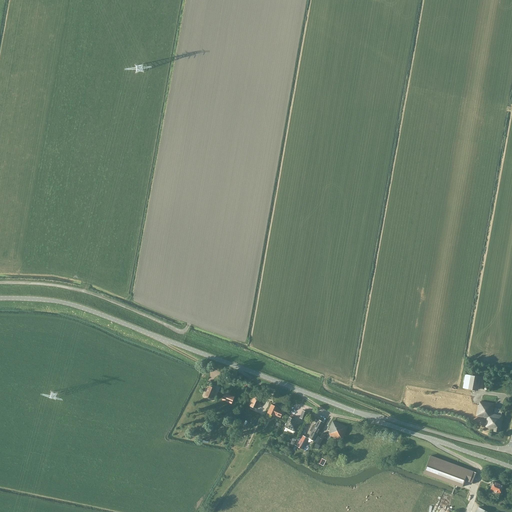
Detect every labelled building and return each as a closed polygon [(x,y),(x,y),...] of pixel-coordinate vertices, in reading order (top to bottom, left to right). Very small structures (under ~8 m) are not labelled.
[(480,377),(474,376),(465,374),(463,388),(478,391),(480,377)] [(208,386),(204,395),(211,398),(215,389),(208,386)] [(234,396),(225,393),(222,400),(231,404),(234,396)] [(256,409),(260,400),(253,397),(249,406),(256,409)] [(499,432),(502,416),(492,414),(493,404),(480,401),(479,405),(478,405),(476,416),(486,418),(484,427),(489,428),(493,429),(493,431),(499,432)] [(280,417),(282,412),(277,409),(278,408),(271,405),(267,413),(274,416),(275,415),(280,417)] [(284,427),(294,432),(298,424),(295,423),(296,421),(293,420),(289,417),(284,427)] [(308,438),(313,441),(323,423),(318,420),(315,426),(313,425),(310,431),(312,432),(308,438)] [(328,435),(342,440),(347,427),(332,421),(328,430),(329,431),(328,434),(328,435)] [(327,436),(325,434),(322,433),(320,437),(318,436),(314,442),(317,443),(314,447),(317,449),(320,446),(321,447),(327,436)] [(308,439),(305,437),(302,436),(300,440),(300,441),(297,439),(295,445),(297,446),(302,449),(305,443),(308,439)] [(423,474),(461,488),(464,480),(469,482),(474,484),(477,473),(473,472),(467,470),(453,465),(430,456),(423,474)] [(499,494),(503,485),(493,481),(493,482),(492,482),(491,485),(491,486),(490,490),(492,491),(492,493),(496,495),(497,493),(499,494)]
